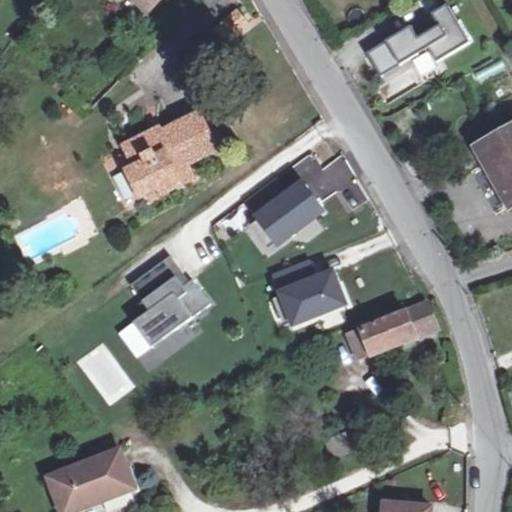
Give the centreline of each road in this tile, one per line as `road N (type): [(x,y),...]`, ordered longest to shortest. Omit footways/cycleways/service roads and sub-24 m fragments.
road 1 (residential): [(485,511),(487,412),(473,339),(281,0)]
road 2 (unknown): [(346,111),(108,275)]
road 3 (unknown): [(260,504),(487,412)]
